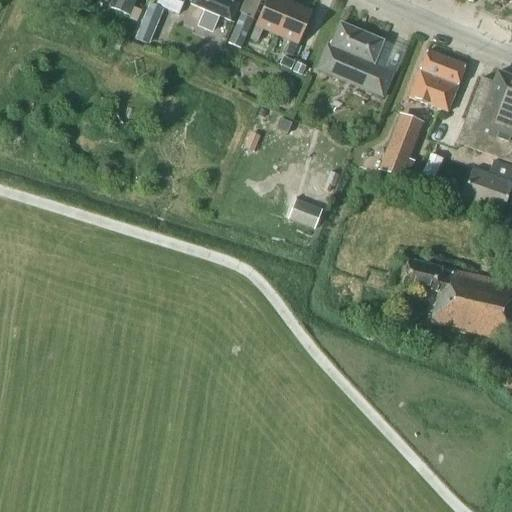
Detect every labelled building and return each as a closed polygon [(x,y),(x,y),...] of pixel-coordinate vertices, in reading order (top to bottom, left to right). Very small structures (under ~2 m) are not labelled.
[(130,17),(136,0),(113,0),(110,9),(130,17)] [(157,0),(155,6),(164,9),(178,15),(184,0),(157,0)] [(191,0),(190,4),(203,10),(197,25),(213,31),(219,17),(230,22),(237,5),(232,2),(232,0),(191,0)] [(262,29),(277,35),(291,2),(285,0),(266,0),(255,26),(256,26),(250,38),(257,41),(262,29)] [(312,12),(291,2),(277,35),(290,41),(285,53),(292,56),(297,44),(298,45),(312,12)] [(253,20),(240,14),(227,44),(240,49),(253,20)] [(134,39),(149,45),(156,26),(142,20),(134,39)] [(382,98),(391,77),(372,65),(382,42),(339,24),(330,47),(327,45),(316,69),(382,98)] [(447,113),(465,66),(426,51),(408,98),(447,113)] [(294,62),(283,57),(279,65),(290,70),(294,62)] [(301,76),(305,67),(296,63),(292,72),(301,76)] [(511,164),(511,77),(497,72),(493,82),(480,78),(455,144),(511,164)] [(401,178),(407,161),(420,127),(399,118),(379,170),(401,178)] [(286,134),(290,124),(279,119),(274,130),(286,134)] [(253,152),(259,137),(250,133),(244,148),(253,152)] [(444,161),(452,141),(439,135),(431,154),(429,154),(421,175),(419,174),(413,188),(426,193),(429,186),(433,188),(435,181),(433,180),(441,160),(444,161)] [(511,167),(493,161),(488,175),(471,169),(460,200),(501,215),(511,183),(511,167)] [(321,211),(296,201),(288,221),(313,231),(321,211)] [(507,342),(511,323),(511,284),(451,271),(406,261),(401,285),(437,293),(430,323),(507,342)]
